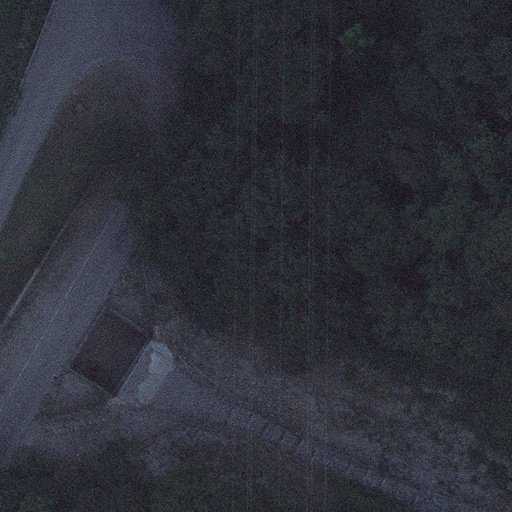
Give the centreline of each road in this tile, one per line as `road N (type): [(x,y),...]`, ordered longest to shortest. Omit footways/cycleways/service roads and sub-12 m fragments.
road 1 (track): [(0,461),(164,141),(163,79),(138,40),(77,3)]
road 2 (unclassified): [(0,178),(78,0)]
